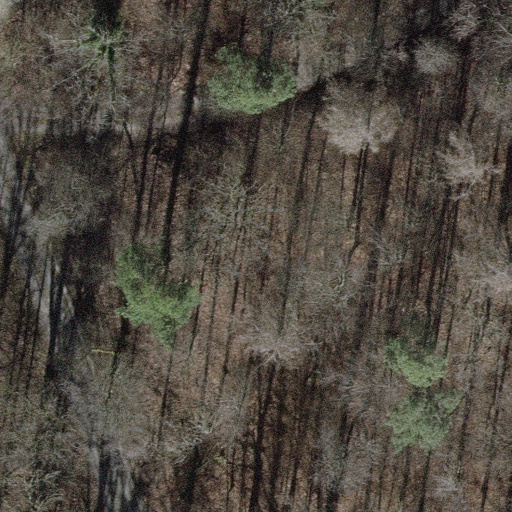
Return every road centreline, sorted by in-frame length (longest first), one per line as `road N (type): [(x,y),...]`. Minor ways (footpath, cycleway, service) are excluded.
road 1 (track): [(0,133),(167,108),(464,0)]
road 2 (track): [(0,175),(32,244),(124,511)]
